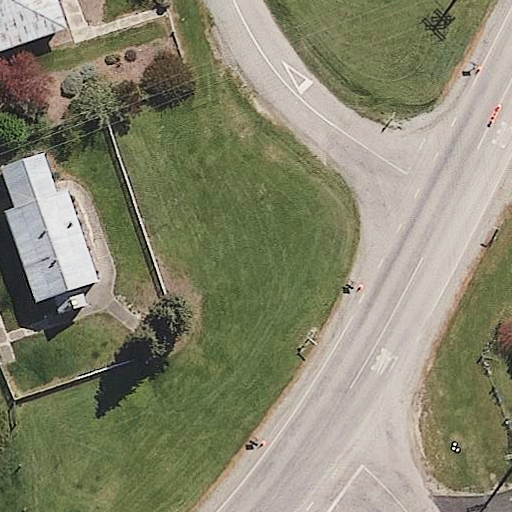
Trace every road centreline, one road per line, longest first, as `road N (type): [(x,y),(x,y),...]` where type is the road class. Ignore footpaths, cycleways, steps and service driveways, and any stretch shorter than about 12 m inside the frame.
road 1 (residential): [(451,197),(302,100),(235,0)]
road 2 (tertiary): [(451,197),(323,437)]
road 3 (tertiary): [(511,81),(451,197)]
